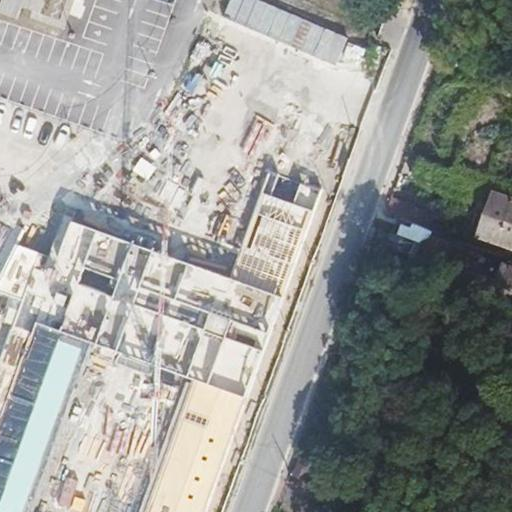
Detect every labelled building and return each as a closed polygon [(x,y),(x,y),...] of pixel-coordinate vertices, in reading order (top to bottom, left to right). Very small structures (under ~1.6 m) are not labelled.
[(0,0),(0,207),(157,82),(184,0),(0,0)] [(343,94),(355,63),(226,13),(222,23),(233,27),(226,45),(291,70),(290,73),(343,94)] [(420,188),(424,180),(472,196),(478,180),(418,161),(409,185),(420,188)] [(205,511),(319,203),(267,184),(234,275),(76,218),(0,423),(0,511),(205,511)] [(511,244),(511,199),(493,193),(479,234),(511,244)] [(420,258),(425,243),(391,230),(388,230),(383,245),(420,258)] [(511,264),(454,244),(445,268),(511,293),(511,264)]
